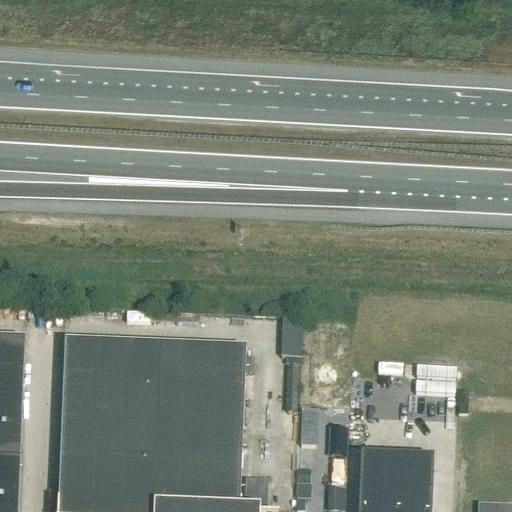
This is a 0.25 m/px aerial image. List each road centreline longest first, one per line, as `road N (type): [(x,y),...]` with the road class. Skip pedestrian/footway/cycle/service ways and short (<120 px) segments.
road 1 (motorway): [(511,112),(0,85)]
road 2 (motorway): [(0,156),(333,176)]
road 3 (motorway): [(0,184),(333,176)]
road 4 (unknown): [(64,511),(55,331)]
road 5 (motorway): [(333,176),(511,185)]
